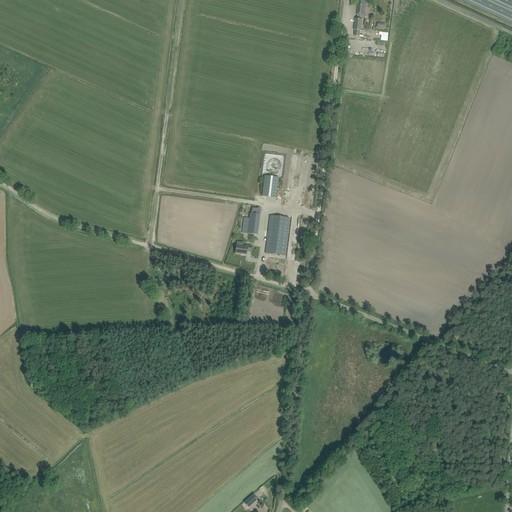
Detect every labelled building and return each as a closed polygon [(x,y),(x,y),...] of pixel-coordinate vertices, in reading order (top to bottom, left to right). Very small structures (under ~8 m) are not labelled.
[(358,0),(357,15),(365,16),(366,0),(358,0)] [(355,30),(354,36),(360,37),(360,31),(361,31),(362,19),(355,19),(354,30),(355,30)] [(262,196),(276,198),(279,177),(264,175),(262,196)] [(242,233),(257,234),(261,208),(258,207),(257,208),(252,208),(251,213),(250,213),(249,219),(243,218),(242,233)] [(265,253),(285,255),(290,218),(270,216),(265,253)] [(236,245),(236,248),(235,253),(247,255),(247,251),(251,252),(252,246),(244,245),(244,246),(236,245)] [(244,503),(248,508),(257,499),(253,494),(244,503)]
